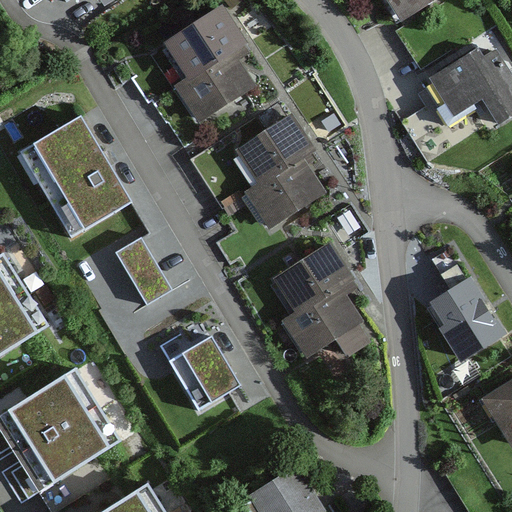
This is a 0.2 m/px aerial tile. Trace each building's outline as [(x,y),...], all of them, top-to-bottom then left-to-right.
[(124,0),(71,0),(72,0),(102,0),(109,10),(124,0)] [(394,0),(411,25),(450,0),(394,0)] [(192,86),(235,59),(245,52),(222,15),(169,49),(192,86)] [(511,77),(491,46),(433,85),(458,124),(485,106),(504,134),(511,128),(511,77)] [(254,89),(235,59),(192,86),(181,93),(200,123),(254,89)] [(454,144),(434,105),(404,121),(425,160),(454,144)] [(131,207),(81,120),(23,154),(73,241),(131,207)] [(264,189),(304,164),(315,157),(294,123),(242,155),(264,189)] [(304,164),(264,189),(251,197),(271,229),(324,196),(304,164)] [(118,258),(148,306),(171,292),(141,244),(118,258)] [(278,283),(300,320),(342,295),(353,289),(331,252),(278,283)] [(0,372),(51,339),(2,264),(0,265),(0,372)] [(452,295),(470,285),(460,268),(442,278),(452,295)] [(471,287),(432,310),(465,364),(504,341),(471,287)] [(360,325),(342,295),(300,320),(289,327),(307,358),(336,341),(348,361),(368,349),(356,328),(360,325)] [(240,390),(210,345),(172,369),(202,415),(240,390)] [(335,349),(310,367),(320,380),(345,362),(335,349)] [(52,502),(127,454),(78,378),(3,426),(52,502)] [(0,396),(0,413),(31,397),(23,384),(0,396)] [(511,386),(489,401),(511,438),(511,386)] [(326,511),(299,470),(252,502),(258,511),(326,511)] [(159,511),(147,493),(118,511),(159,511)]
